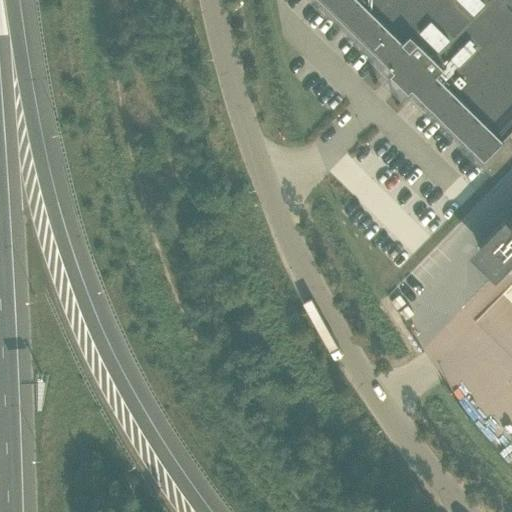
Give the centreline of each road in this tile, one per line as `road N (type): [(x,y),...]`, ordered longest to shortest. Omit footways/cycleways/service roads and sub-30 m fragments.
road 1 (unclassified): [(454,511),(424,482),(351,374),(254,165),(214,0)]
road 2 (motorway): [(201,511),(114,380),(54,233),(5,0)]
road 3 (motorway): [(5,511),(0,335)]
